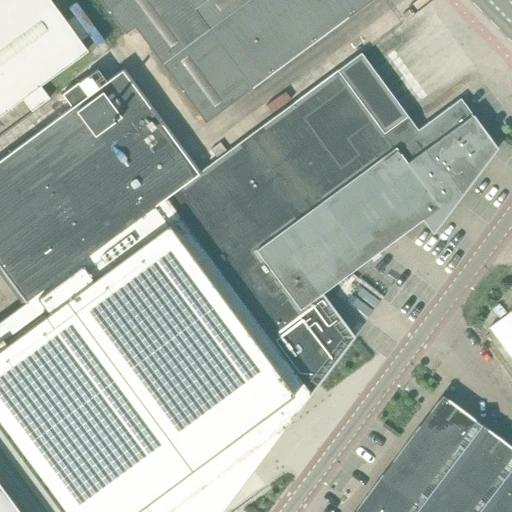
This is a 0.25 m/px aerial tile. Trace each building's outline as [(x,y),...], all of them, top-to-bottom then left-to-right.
[(0,0),(0,114),(22,98),(32,111),(49,99),(39,86),(87,50),(50,0),(0,0)] [(136,26),(154,51),(224,0),(98,0),(123,33),(136,26)] [(224,0),(154,51),(205,121),(371,0),(224,0)] [(71,107),(0,160),(0,273),(22,303),(0,318),(0,420),(67,511),(194,511),(195,511),(256,466),(354,337),(322,294),(422,220),(432,233),(497,148),(460,99),(418,130),(361,53),(200,171),(200,170),(137,84),(125,68),(107,81),(98,69),(79,83),(78,83),(62,95),(71,107)] [(511,511),(511,448),(442,395),(387,468),(446,511),(511,511)] [(446,511),(387,468),(353,511),(446,511)] [(20,511),(0,484),(0,511),(20,511)]
